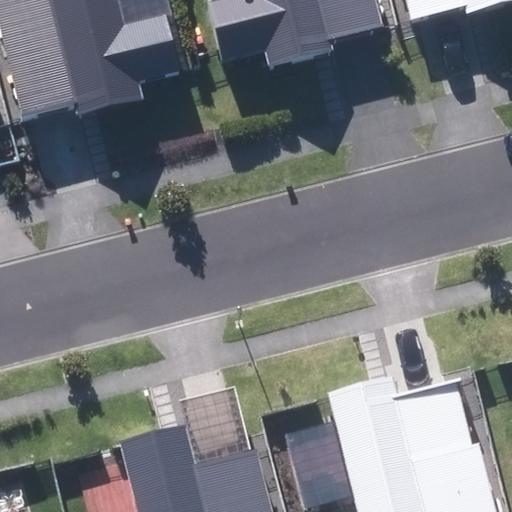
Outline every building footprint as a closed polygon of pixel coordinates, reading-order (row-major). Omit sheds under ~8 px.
[(0,0),(0,22),(21,108),(51,101),(76,95),(80,112),(140,98),(136,82),(182,70),(168,12),(125,22),(119,0),(0,0)] [(267,50),(269,62),(331,48),(328,36),(355,30),(380,24),(374,0),(207,0),(206,0),(220,61),(267,50)] [(511,0),(405,0),(410,19),(442,11),(467,5),(469,12),(511,1),(511,0)] [(472,445),(456,381),(428,388),(398,396),(392,374),(326,390),(356,511),(496,511),(479,443),(472,445)] [(186,425),(195,463),(251,449),(237,387),(209,393),(180,400),(186,425)] [(120,442),(138,511),(271,511),(254,448),(251,449),(195,463),(186,425),(120,442)]
